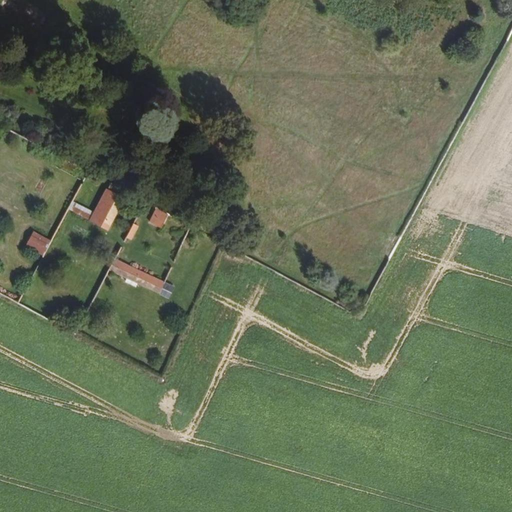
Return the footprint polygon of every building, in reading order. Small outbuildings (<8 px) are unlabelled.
[(89,187),(95,177),(84,171),(78,181),(89,187)] [(105,228),(122,194),(116,190),(106,185),(93,211),(76,203),(71,211),(105,228)] [(161,231),(169,216),(152,207),(144,222),(161,231)] [(38,261),(48,241),(27,231),(17,251),(38,261)] [(111,274),(116,264),(111,261),(105,271),(111,274)] [(121,279),(126,268),(116,264),(111,274),(121,279)] [(160,285),(126,268),(121,279),(155,296),(160,285)] [(164,300),(169,290),(160,285),(155,296),(164,300)]
